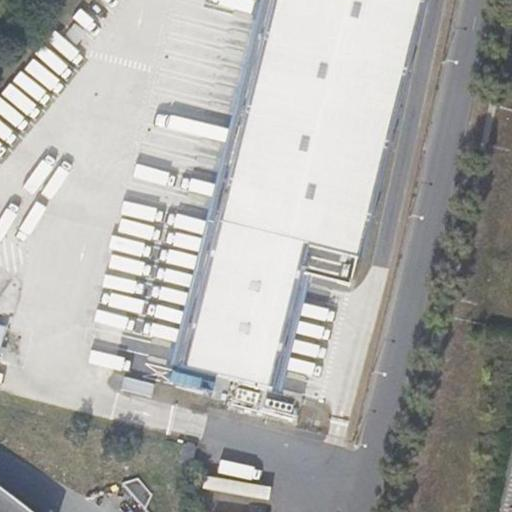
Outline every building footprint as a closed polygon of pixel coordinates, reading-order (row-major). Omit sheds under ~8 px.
[(254,0),(204,216),(214,219),(264,0),(254,0)] [(264,0),(214,219),(221,222),(311,242),(361,254),(420,0),(264,0)] [(272,398),(311,242),(221,222),(181,369),(272,398)] [(195,451),(196,446),(183,443),(181,448),(195,451)] [(192,463),(195,451),(181,448),(178,460),(192,463)] [(121,481),(143,507),(152,491),(138,475),(121,481)] [(0,511),(32,511),(27,508),(0,486),(0,511)]
